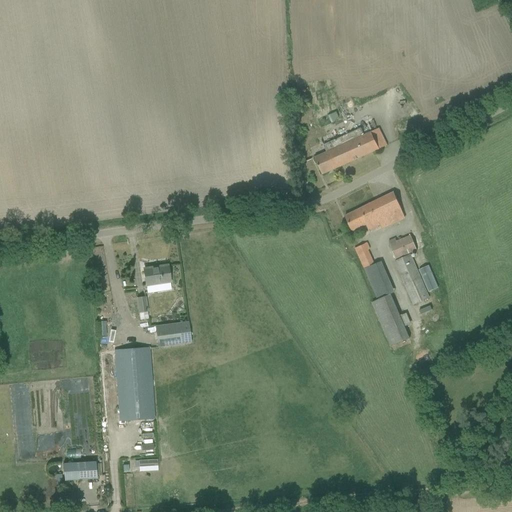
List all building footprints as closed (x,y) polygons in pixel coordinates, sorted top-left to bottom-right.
[(305,7),(309,68),(338,66),(335,5),(305,7)] [(342,91),(377,78),(371,62),(336,75),(342,91)] [(409,65),(394,72),(408,102),(423,94),(409,65)] [(348,93),(356,109),(387,94),(379,78),(348,93)] [(336,111),(327,115),(332,126),(341,122),(336,111)] [(395,120),(398,130),(421,123),(418,112),(395,120)] [(386,146),(379,129),(364,135),(360,127),(345,134),(345,135),(323,145),(326,152),(314,158),(322,175),(386,146)] [(345,216),(352,230),(352,232),(366,225),(370,233),(381,227),(382,229),(405,217),(393,193),(345,216)] [(410,236),(388,245),(395,260),(417,251),(410,236)] [(381,262),(375,265),(368,250),(370,250),(367,244),(366,245),(365,244),(355,249),(364,269),(377,300),(371,303),(390,347),(410,338),(411,337),(409,332),(407,333),(390,295),(395,293),(381,262)] [(429,298),(411,254),(394,262),(395,263),(404,284),(404,285),(413,305),(429,298)] [(146,286),(147,294),(171,290),(167,266),(143,270),(146,286)] [(429,266),(419,270),(428,293),(438,288),(429,266)] [(137,299),(139,313),(140,320),(148,319),(145,298),(137,299)] [(98,322),(98,330),(107,330),(106,321),(98,322)] [(188,322),(155,326),(157,348),(191,343),(188,322)] [(154,419),(150,363),(149,349),(115,351),(119,421),(154,419)] [(96,479),(96,469),(95,462),(63,464),(64,481),(96,479)]
